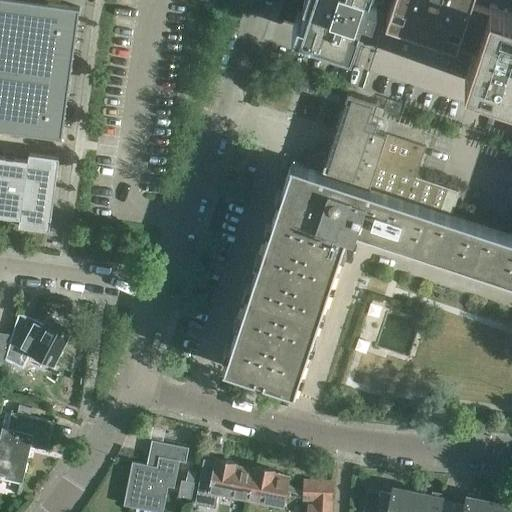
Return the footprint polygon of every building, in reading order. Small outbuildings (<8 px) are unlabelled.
[(0,0),(0,128),(61,137),(79,7),(45,2),(45,0),(0,0)] [(307,0),(299,26),(351,43),(359,19),(352,16),(357,3),(372,8),(374,0),(307,0)] [(511,0),(390,0),(386,15),(361,90),(386,98),(383,109),(381,116),(434,134),(422,170),(421,174),(464,188),(459,203),(457,209),(457,210),(511,228),(511,0)] [(511,234),(450,214),(458,191),(415,176),(425,146),(424,145),(428,134),(405,126),(402,138),(380,131),(375,129),(378,118),(373,116),(378,101),(349,91),(328,153),(322,151),(319,151),(317,152),(314,147),(307,151),(309,154),(308,156),(306,159),(304,165),(292,161),(224,366),(294,389),(346,231),(354,233),(356,226),(511,277),(511,234)] [(0,214),(19,217),(18,226),(49,230),(59,155),(29,151),(28,158),(0,154),(0,214)] [(410,301),(406,313),(418,317),(422,305),(410,301)] [(19,313),(12,334),(10,342),(53,364),(73,326),(49,314),(45,322),(32,317),(19,313)] [(0,363),(3,364),(7,351),(10,342),(12,334),(0,332),(0,363)] [(7,351),(3,364),(12,365),(16,356),(7,351)] [(17,412),(11,411),(7,427),(3,426),(0,438),(0,478),(4,479),(5,476),(20,480),(17,492),(20,493),(31,445),(47,449),(53,420),(38,417),(39,410),(19,403),(17,412)] [(132,460),(123,504),(162,511),(168,485),(174,486),(179,460),(185,461),(189,447),(151,439),(147,464),(132,460)] [(201,455),(194,489),(208,492),(249,499),(255,468),(236,464),(236,461),(201,455)] [(255,468),(249,499),(265,502),(266,497),(285,501),(290,475),(273,472),(274,469),(255,465),(255,468)] [(191,498),(194,481),(182,479),(178,495),(191,498)] [(303,499),(312,500),(312,503),(307,503),(306,511),(329,511),(330,500),(332,500),(333,480),(304,479),(303,499)] [(379,493),(367,490),(361,511),(414,511),(418,493),(392,488),(390,495),(379,492),(379,493)] [(418,493),(414,511),(449,511),(452,503),(441,500),(442,498),(418,493)] [(452,503),(449,511),(488,511),(491,501),(466,496),(464,505),(452,503)] [(511,511),(511,504),(491,501),(488,511),(511,511)]
